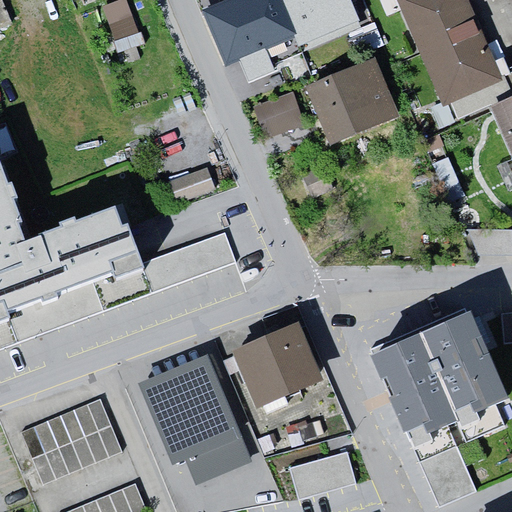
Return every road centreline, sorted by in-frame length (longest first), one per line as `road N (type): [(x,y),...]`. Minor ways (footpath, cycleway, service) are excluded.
road 1 (residential): [(0,400),(304,282)]
road 2 (residential): [(184,0),(304,282)]
road 3 (residential): [(304,282),(399,511)]
